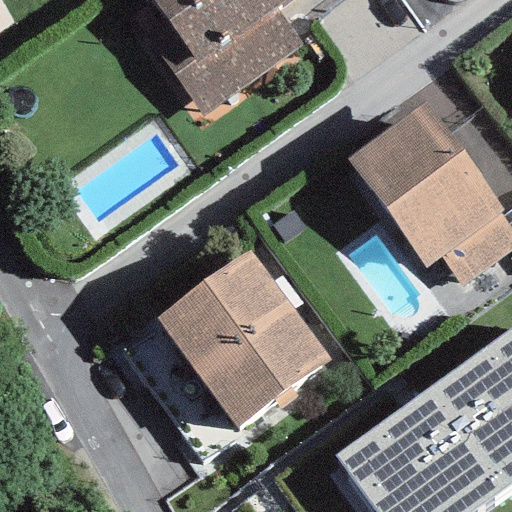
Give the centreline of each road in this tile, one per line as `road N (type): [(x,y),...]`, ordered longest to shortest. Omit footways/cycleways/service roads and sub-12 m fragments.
road 1 (residential): [(37,336),(497,0)]
road 2 (residential): [(139,511),(37,336)]
